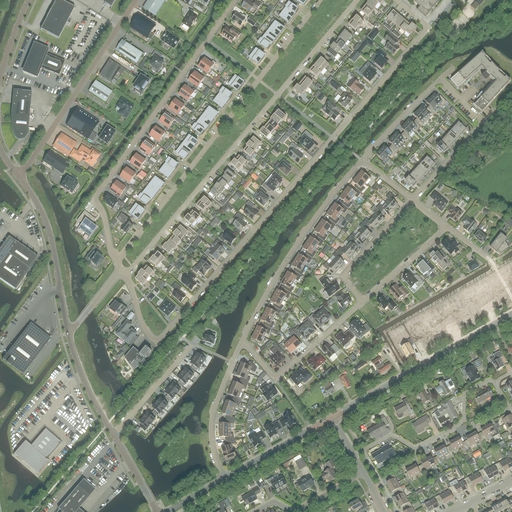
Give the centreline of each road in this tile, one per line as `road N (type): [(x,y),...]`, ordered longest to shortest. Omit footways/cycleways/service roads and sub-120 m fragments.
road 1 (residential): [(125,275),(149,334),(169,331),(428,27),(396,0)]
road 2 (residential): [(357,0),(125,275)]
road 3 (residential): [(319,0),(116,261)]
road 4 (residential): [(116,261),(94,199),(235,0)]
road 5 (residential): [(242,340),(297,239),(361,160)]
road 6 (unclassified): [(19,177),(136,0)]
road 7 (secondary): [(330,417),(511,314)]
road 8 (residential): [(363,302),(274,379),(242,340)]
road 9 (residential): [(413,200),(483,122),(441,79)]
road 10 (unclassified): [(67,329),(47,228),(19,177)]
road 11 (unknown): [(41,299),(2,343),(23,367),(49,335),(44,308)]
road 12 (residential): [(224,477),(210,423),(242,340)]
road 13 (residential): [(114,435),(202,334)]
road 14 (residential): [(363,302),(346,272),(413,200)]
road 15 (secondary): [(224,477),(330,417)]
